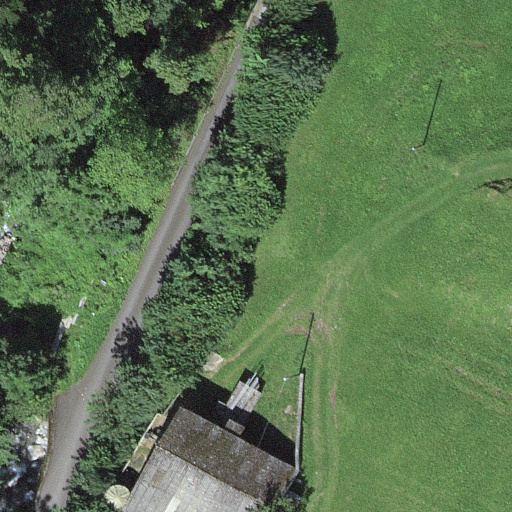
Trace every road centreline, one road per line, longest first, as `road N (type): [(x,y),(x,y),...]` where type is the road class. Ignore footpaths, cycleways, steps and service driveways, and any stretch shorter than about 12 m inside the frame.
road 1 (unclassified): [(272,0),(55,511)]
road 2 (track): [(313,511),(331,275),(366,240),(464,181),(511,166)]
